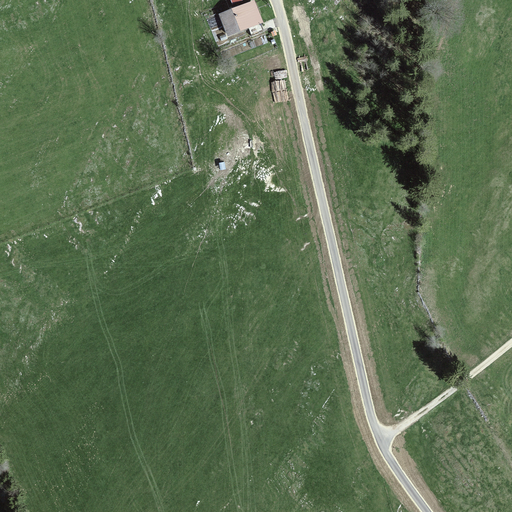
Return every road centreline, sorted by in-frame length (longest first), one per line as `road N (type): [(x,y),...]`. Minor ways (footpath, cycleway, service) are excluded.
road 1 (track): [(278,0),(362,398),(425,511)]
road 2 (track): [(380,438),(511,344)]
